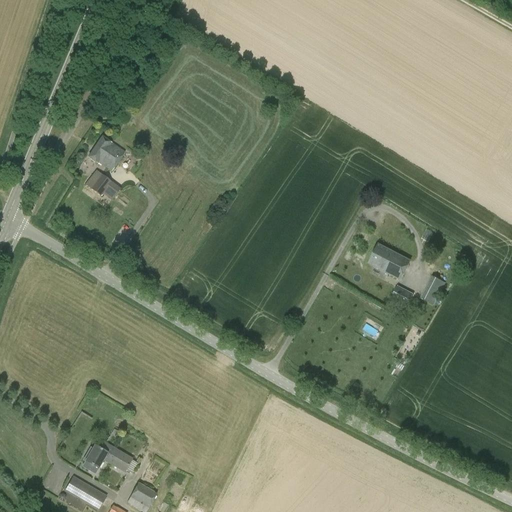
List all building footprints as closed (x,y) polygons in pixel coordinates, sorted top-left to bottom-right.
[(96,163),(97,163),(105,169),(106,168),(111,172),(124,153),(102,137),(87,157),(96,163)] [(95,171),(90,179),(85,186),(100,197),(102,194),(112,201),(121,189),(95,171)] [(368,264),(400,281),(410,261),(378,245),(368,264)] [(421,298),(433,305),(445,283),(432,276),(421,298)] [(399,290),(392,302),(408,311),(414,299),(399,290)] [(86,461),(83,466),(88,469),(91,464),(98,468),(102,461),(124,473),(126,470),(132,474),(138,464),(131,460),(132,459),(104,442),(100,449),(95,446),(86,461)] [(98,510),(106,497),(73,477),(66,491),(98,510)] [(145,511),(156,494),(138,483),(127,503),(141,511),(145,511)]
